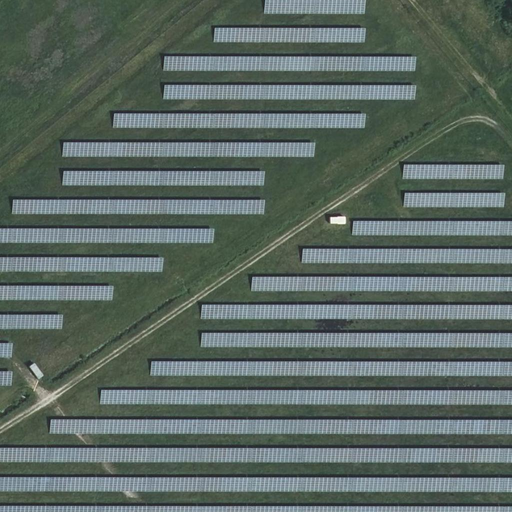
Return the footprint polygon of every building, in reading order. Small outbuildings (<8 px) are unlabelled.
[(279,13),(279,5),(270,5),(270,0),(262,0),(263,13),(279,13)] [(311,0),(312,13),(364,14),(363,0),(311,0)] [(363,28),(212,26),(212,41),(363,43),(363,28)] [(213,69),(414,72),(414,57),(214,54),(213,69)] [(229,98),(414,100),(414,86),(229,83),(229,98)] [(364,114),(194,112),(194,126),(364,128),(364,114)] [(139,127),(139,113),(111,113),(111,127),(139,127)] [(110,155),(313,157),(313,143),(111,141),(110,155)] [(89,142),(61,142),(61,156),(92,156),(92,147),(89,147),(89,142)] [(502,165),(401,164),(401,178),(502,179),(502,165)] [(61,185),(263,185),(263,170),(106,170),(106,181),(76,181),(76,170),(61,170),(61,185)] [(503,194),(482,194),(482,206),(503,206),(503,194)] [(10,213),(263,214),(263,199),(10,198),(10,213)] [(343,214),(327,216),(328,224),(343,223),(343,214)] [(511,220),(350,219),(350,233),(511,235),(511,220)] [(212,228),(0,226),(0,242),(212,243),(212,228)] [(511,249),(301,247),(300,261),(511,263),(511,249)] [(162,258),(0,255),(0,270),(161,273),(162,258)] [(338,277),(250,275),(250,289),(338,291),(338,277)] [(511,276),(397,275),(396,289),(511,290),(511,276)] [(0,284),(0,299),(112,300),(112,285),(0,284)] [(199,318),(511,319),(511,305),(199,303),(199,318)] [(0,313),(0,328),(61,329),(61,314),(0,313)] [(511,333),(200,331),(200,346),(511,347),(511,333)] [(11,342),(0,341),(0,356),(11,357),(11,342)] [(383,362),(149,360),(149,374),(383,376),(383,362)] [(0,369),(0,385),(11,385),(11,370),(0,369)] [(99,400),(511,405),(511,390),(99,386),(99,400)] [(511,419),(49,417),(48,432),(511,434),(511,419)] [(511,447),(0,444),(0,459),(511,463),(511,447)] [(511,478),(0,472),(0,487),(511,494),(511,478)] [(511,511),(511,506),(0,503),(0,511),(511,511)]
